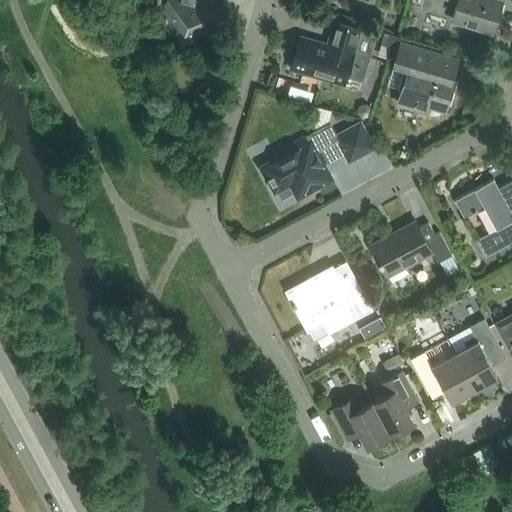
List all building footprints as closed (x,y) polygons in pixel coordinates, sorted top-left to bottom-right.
[(194,46),(212,30),(206,3),(207,0),(178,0),(163,14),(168,38),(194,46)] [(493,31),(502,2),(495,0),(455,0),(458,1),(452,19),(493,31)] [(344,84),(346,76),(364,81),(371,57),(365,55),(363,44),(356,42),(360,28),(335,21),(328,44),(301,36),(291,68),(344,84)] [(444,108),(453,78),(425,69),(431,49),(401,41),(395,61),(410,65),(398,103),(427,111),(429,104),(444,108)] [(277,158),(261,166),(275,191),(290,183),(298,197),(332,178),(317,151),(339,139),(336,135),(330,122),(274,153),(277,158)] [(343,131),(336,135),(339,139),(349,159),(356,155),(369,148),(356,124),(343,131)] [(485,256),(511,241),(511,179),(498,187),(494,178),(455,199),(464,217),(484,206),(496,228),(476,239),(485,256)] [(437,262),(451,254),(439,231),(425,238),(415,220),(370,245),(391,283),(410,273),(406,265),(432,252),(437,262)] [(328,333),(373,309),(353,272),(340,280),(332,266),(306,280),(306,281),(287,292),(292,301),(290,303),(293,308),(295,306),(308,330),(309,329),(306,324),(322,315),(330,330),(328,332),(328,333)] [(511,313),(495,323),(509,348),(511,346),(511,313)] [(380,317),(373,321),(379,331),(386,327),(380,317)] [(455,352),(474,388),(497,376),(485,352),(499,345),(484,318),(470,326),(475,335),(464,341),(466,346),(455,352)] [(452,400),(474,388),(455,352),(444,358),(441,353),(430,359),(425,350),(410,358),(425,385),(439,377),(452,400)] [(404,364),(399,354),(382,362),(387,372),(404,364)] [(384,394),(372,401),(390,434),(413,421),(402,401),(414,394),(402,370),(378,383),(384,394)] [(367,446),(390,434),(372,401),(361,407),(355,396),(331,409),(344,432),(356,426),(367,446)]
